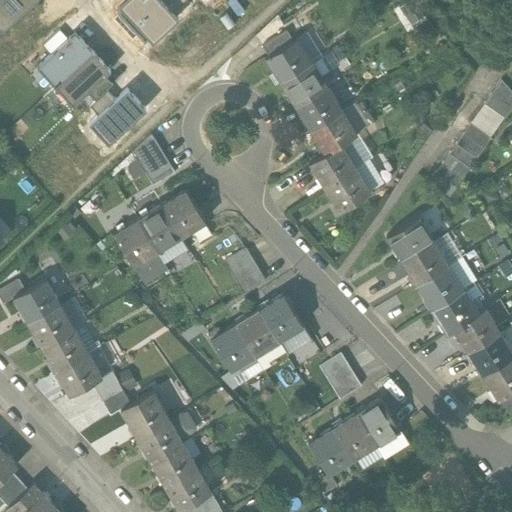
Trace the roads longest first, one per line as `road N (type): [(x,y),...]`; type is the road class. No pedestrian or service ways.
road 1 (residential): [(490,461),(251,201)]
road 2 (residential): [(251,201),(263,123),(258,107),(237,90),(215,93),(195,111),(194,142),(223,176)]
road 3 (residential): [(119,511),(0,385)]
road 4 (residential): [(83,3),(139,73),(178,96)]
